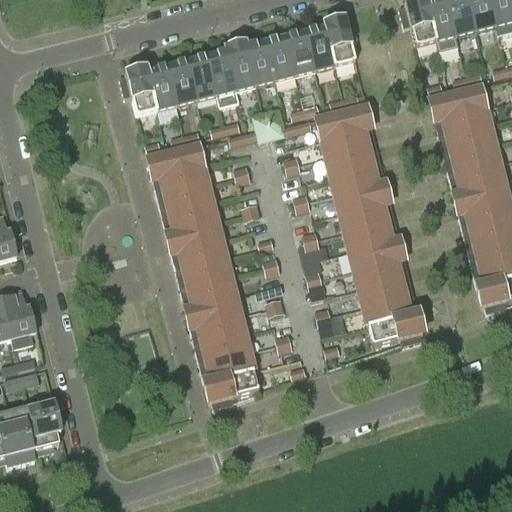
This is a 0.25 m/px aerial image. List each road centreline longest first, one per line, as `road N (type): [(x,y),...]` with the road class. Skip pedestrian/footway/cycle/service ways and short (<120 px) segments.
road 1 (unclassified): [(101,500),(511,363)]
road 2 (tertiary): [(0,68),(278,0)]
road 3 (unclassified): [(101,500),(46,276)]
road 4 (unclassified): [(46,276),(0,90)]
